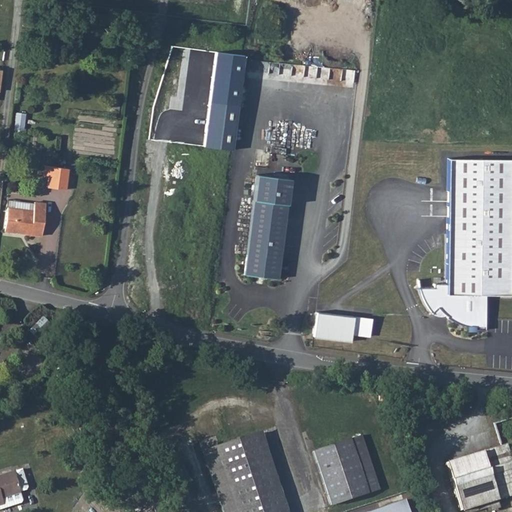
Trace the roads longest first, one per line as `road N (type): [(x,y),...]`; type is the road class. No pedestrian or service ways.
road 1 (unclassified): [(0,288),(273,356),(511,385)]
road 2 (unknown): [(281,357),(282,411),(302,511)]
